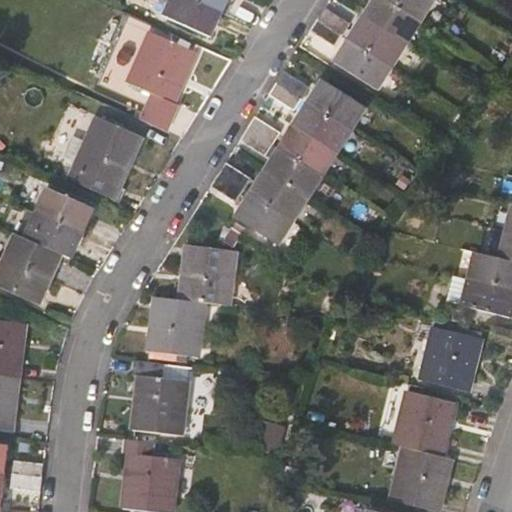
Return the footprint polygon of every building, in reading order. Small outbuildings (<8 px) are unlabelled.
[(211,38),(222,13),(190,0),(172,0),(165,16),(211,38)] [(190,0),(222,13),(228,0),(190,0)] [(423,22),(388,0),(376,0),(365,17),(408,45),(423,22)] [(388,0),(423,22),(436,0),(388,0)] [(351,24),(326,8),(319,19),(344,35),(351,24)] [(408,45),(365,17),(351,40),(394,67),(408,45)] [(336,47),(344,35),(319,19),(311,32),(336,47)] [(198,54),(150,33),(128,83),(153,94),(148,107),(174,118),(179,106),(176,104),(198,54)] [(394,67),(351,40),(336,63),(378,91),(394,67)] [(309,89),(285,73),(278,85),(302,100),(309,89)] [(367,110),(324,82),(309,105),(352,133),(367,110)] [(295,111),(302,100),(278,85),(271,95),(295,111)] [(352,133),(309,105),(294,128),(337,156),(352,133)] [(174,118),(148,107),(140,124),(166,135),(174,118)] [(72,137),(63,158),(65,164),(73,168),(69,178),(120,202),(126,190),(122,188),(144,138),(97,118),(85,143),(72,137)] [(272,147),(280,134),(256,119),(248,132),(272,147)] [(337,156),(294,128),(279,151),(323,179),(337,156)] [(272,147),(248,132),(241,141),(266,157),(272,147)] [(323,179),(279,151),(265,175),(308,202),(323,179)] [(243,193),(252,180),(227,164),(218,177),(243,193)] [(294,226),(308,202),(265,175),(250,198),(294,226)] [(243,193),(218,177),(212,187),(237,202),(243,193)] [(84,234),(94,210),(48,188),(37,213),(84,234)] [(281,246),(294,226),(250,198),(237,218),(281,246)] [(84,234),(37,213),(25,239),(64,257),(72,260),(84,234)] [(511,235),(506,234),(500,261),(511,263),(511,235)] [(52,281),(64,257),(25,239),(16,236),(5,260),(52,281)] [(231,308),(238,254),(187,247),(180,302),(207,305),(231,308)] [(511,263),(500,261),(476,255),(469,282),(511,292),(511,263)] [(0,287),(41,306),(52,281),(5,260),(0,271),(0,287)] [(511,320),(511,318),(511,292),(469,282),(452,278),(446,303),(511,320)] [(200,360),(207,305),(180,302),(155,298),(148,353),(200,360)] [(0,377),(21,381),(28,325),(0,321),(0,377)] [(483,341),(433,328),(420,381),(469,394),(483,341)] [(163,380),(165,366),(136,362),(134,377),(139,377),(132,431),(182,438),(189,384),(163,380)] [(0,432),(13,434),(21,381),(0,377),(0,432)] [(443,458),(456,406),(407,393),(393,446),(403,449),(443,458)] [(155,445),(126,441),(124,455),(129,455),(123,509),(142,511),(174,511),(180,462),(153,458),(155,445)] [(0,473),(5,474),(9,448),(0,447),(0,473)] [(431,511),(440,511),(454,461),(443,458),(403,449),(390,501),(431,511)] [(42,479),(44,465),(16,461),(14,475),(42,479)] [(40,493),(42,479),(14,475),(12,489),(40,493)]
